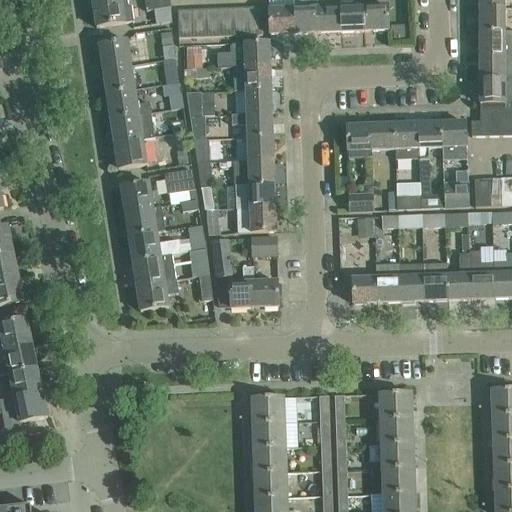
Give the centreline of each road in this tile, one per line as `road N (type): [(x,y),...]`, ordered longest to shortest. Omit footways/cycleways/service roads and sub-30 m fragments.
road 1 (residential): [(318,347),(310,99),(331,77),(432,70),(437,0)]
road 2 (residential): [(80,354),(21,69)]
road 3 (residential): [(80,354),(318,347)]
road 4 (residential): [(318,347),(511,341)]
